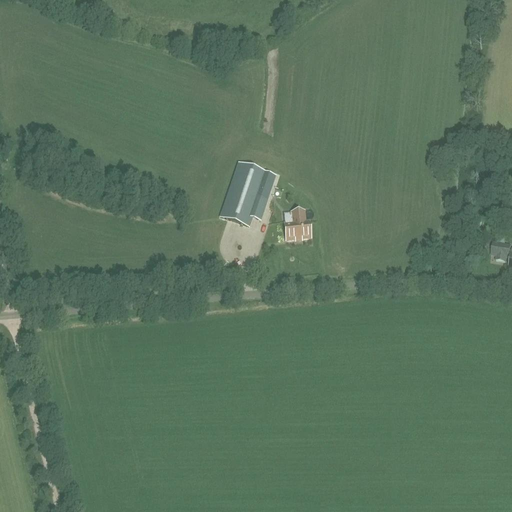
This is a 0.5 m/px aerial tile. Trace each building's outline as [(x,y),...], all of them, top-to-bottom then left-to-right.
[(249,229),(252,219),(260,222),(267,202),(259,199),(267,175),(238,165),(220,219),(249,229)] [(284,225),(286,242),(310,240),(308,223),(305,223),(304,213),(291,214),(292,225),(284,225)] [(240,239),(254,240),(253,253),(259,254),(260,232),(240,231),(240,239)] [(253,255),(253,242),(229,241),(229,255),(253,255)] [(509,256),(510,256),(508,270),(511,270),(511,250),(511,251),(511,253),(509,252),(510,247),(493,244),(491,257),(496,258),(496,262),(505,264),(506,260),(508,260),(509,256)] [(299,250),(281,252),(283,273),(301,272),(299,250)]
